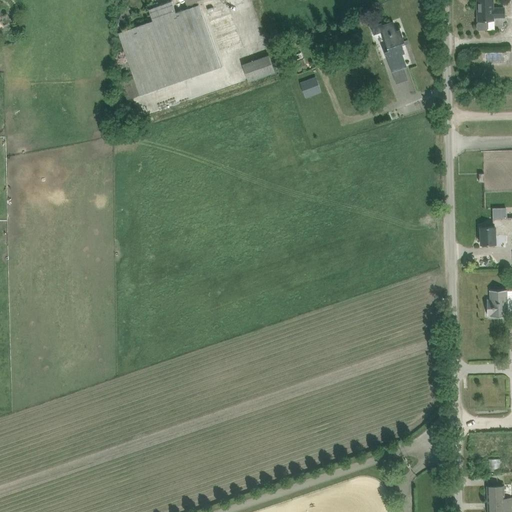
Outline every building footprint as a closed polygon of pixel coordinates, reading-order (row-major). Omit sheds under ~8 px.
[(121,83),(126,100),(221,67),(197,0),(194,0),(187,3),(188,8),(176,13),(172,1),(149,9),(153,21),(118,33),(134,79),(121,83)] [(478,7),(478,22),(477,23),(477,28),(479,30),(487,29),(489,28),(489,20),(494,20),(494,17),(505,17),(504,8),(494,8),(493,0),(479,0),(479,7),(478,7)] [(378,21),(376,15),(369,17),(372,24),(378,21)] [(403,45),(406,44),(400,29),(397,30),(394,21),(383,25),(382,23),(380,24),(389,49),(386,50),(393,71),(407,66),(403,53),(405,53),(403,45)] [(269,55),(243,64),(249,81),(275,72),(269,55)] [(295,62),(299,71),(307,68),(303,59),(295,62)] [(310,80),(301,83),(306,97),(315,93),(310,80)] [(502,91),(502,82),(493,83),(494,92),(502,91)] [(511,217),(493,218),(494,226),(481,227),(481,244),(498,243),(497,234),(511,233),(511,217)] [(491,315),(491,316),(509,316),(508,289),(491,290),(491,299),(488,299),(488,315),(491,315)] [(505,485),(497,485),(487,485),(488,511),(511,511),(511,497),(505,498),(505,485)]
